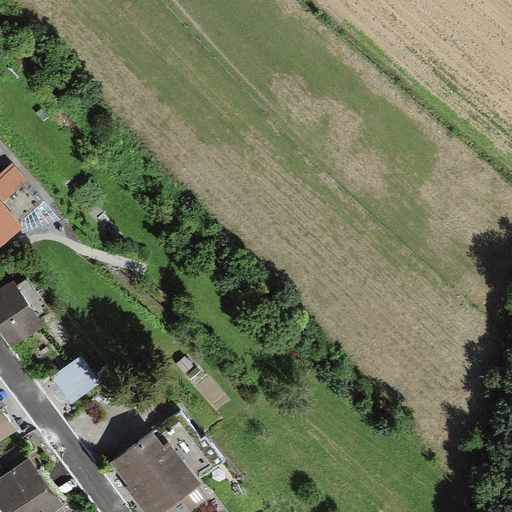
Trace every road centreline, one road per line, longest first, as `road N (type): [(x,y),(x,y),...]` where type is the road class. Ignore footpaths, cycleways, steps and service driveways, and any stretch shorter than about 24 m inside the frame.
road 1 (track): [(511,297),(492,422),(466,511)]
road 2 (residential): [(114,511),(0,369)]
